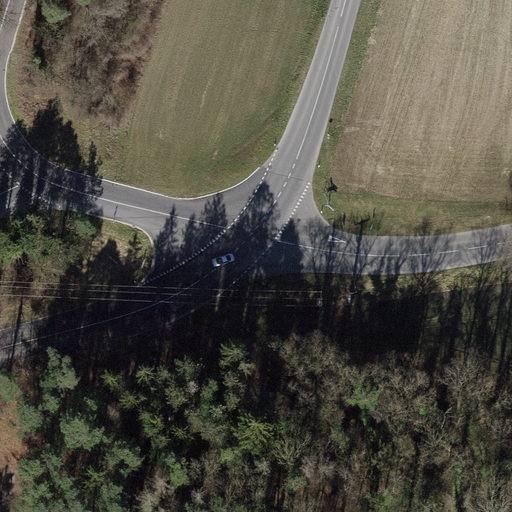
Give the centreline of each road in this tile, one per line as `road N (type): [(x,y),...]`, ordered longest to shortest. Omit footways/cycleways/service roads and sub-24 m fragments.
road 1 (primary): [(249,239),(183,288),(0,342)]
road 2 (primary): [(511,242),(381,258),(249,239)]
road 3 (secondary): [(346,0),(294,171),(249,239)]
road 4 (tertiary): [(249,239),(68,194),(23,171)]
